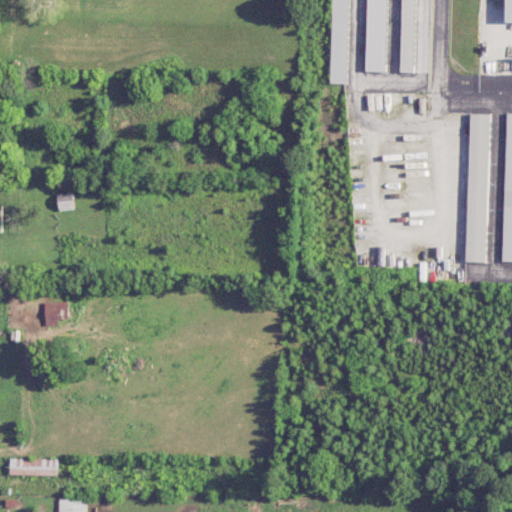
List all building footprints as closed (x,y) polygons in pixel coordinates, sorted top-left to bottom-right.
[(348,0),(346,82),(330,82),(332,0),(348,0)] [(365,70),(367,0),(387,0),(385,71),(365,70)] [(402,0),(415,0),(413,71),(400,71),(402,0)] [(485,262),(466,261),(470,113),(489,114),(485,262)] [(507,113),(511,113),(511,261),(502,261),(507,113)] [(74,209),(73,192),(58,193),(60,211),(74,209)] [(45,325),(58,325),(58,319),(69,319),(68,301),(44,302),(45,325)] [(58,475),(58,459),(11,458),(10,474),(58,475)] [(87,511),(88,499),(59,499),(58,511),(87,511)]
